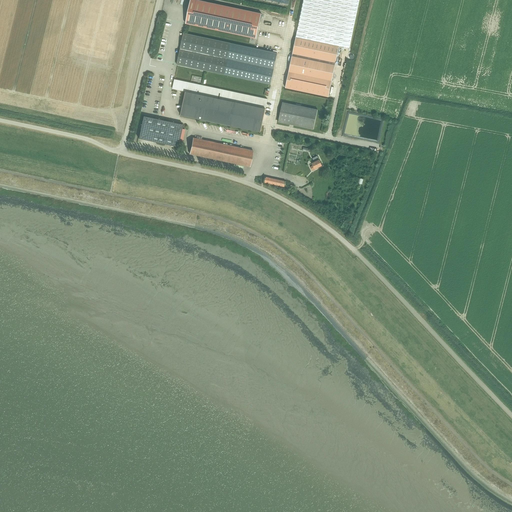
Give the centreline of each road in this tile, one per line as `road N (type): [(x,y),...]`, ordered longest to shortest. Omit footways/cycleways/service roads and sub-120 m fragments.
road 1 (unclassified): [(511,415),(323,224),(249,184),(121,153)]
road 2 (unclassified): [(121,153),(159,0)]
road 3 (unclassified): [(121,153),(0,120)]
